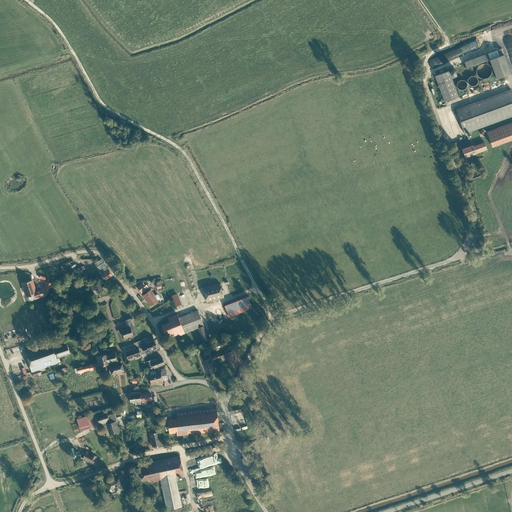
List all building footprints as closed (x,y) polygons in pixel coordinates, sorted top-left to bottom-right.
[(495,78),(511,72),(511,71),(504,46),(463,60),(465,67),(489,60),(495,78)] [(451,60),(453,66),(462,62),(459,56),(454,58),(453,56),(449,57),(450,60),(451,60)] [(477,70),(477,73),(479,75),(481,77),(484,78),(486,77),(489,76),(490,73),(491,71),(490,68),(489,66),(487,64),(484,64),(481,64),(479,65),(477,68),(477,70)] [(448,70),(434,74),(443,100),(457,95),(448,70)] [(468,80),(468,82),(470,84),(471,85),(473,85),(475,85),(477,83),(478,81),(477,79),(476,77),(474,76),(472,76),(470,77),(469,78),(468,80)] [(458,84),(458,86),(460,88),(461,89),(463,89),(465,88),(466,87),(467,85),(467,83),(466,81),(464,80),(462,80),(460,81),(459,82),(458,84)] [(511,93),(510,89),(455,109),(464,134),(511,115),(511,93)] [(511,120),(485,131),(491,148),(511,139),(511,120)] [(484,141),(472,145),(475,152),(486,148),(484,141)] [(472,145),(459,149),(463,158),(475,154),(475,152),(472,145)] [(96,263),(101,271),(108,267),(103,258),(96,263)] [(101,271),(100,272),(105,280),(113,274),(108,267),(101,271)] [(34,279),(23,282),(27,297),(35,295),(36,298),(45,295),(43,289),(38,290),(34,279)] [(106,291),(101,282),(92,286),(96,296),(106,291)] [(145,282),(138,286),(143,294),(150,290),(145,282)] [(222,284),(205,288),(208,301),(226,297),(222,284)] [(160,299),(153,288),(144,294),(150,305),(160,299)] [(190,289),(174,295),(178,306),(194,300),(190,289)] [(250,295),(227,304),(231,317),(255,308),(250,295)] [(205,326),(199,310),(180,317),(186,333),(199,328),(205,326)] [(170,322),(163,325),(167,335),(176,332),(177,335),(181,334),(182,335),(186,333),(180,317),(179,314),(169,318),(170,322)] [(199,328),(205,342),(210,340),(205,326),(199,328)] [(131,327),(123,330),(126,339),(135,336),(131,327)] [(156,340),(143,346),(147,354),(160,348),(156,340)] [(54,347),(57,357),(72,352),(69,342),(54,347)] [(54,347),(27,356),(32,372),(59,364),(57,357),(54,347)] [(139,347),(126,352),(129,360),(142,355),(139,347)] [(236,350),(226,354),(229,364),(240,360),(236,350)] [(110,353),(112,362),(120,360),(118,351),(110,353)] [(110,353),(102,355),(104,366),(113,364),(112,362),(110,353)] [(165,358),(155,362),(157,366),(157,368),(167,363),(165,358)] [(211,358),(204,361),(209,373),(216,370),(211,358)] [(154,359),(149,361),(151,368),(157,366),(155,362),(154,359)] [(122,363),(110,366),(112,374),(124,371),(122,363)] [(162,372),(151,375),(153,384),(164,382),(162,372)] [(177,412),(177,417),(218,413),(218,407),(177,412)] [(109,423),(118,420),(119,420),(117,412),(109,415),(108,412),(99,415),(101,423),(108,421),(109,423)] [(177,417),(170,418),(171,434),(220,428),(218,413),(177,417)] [(118,420),(109,423),(112,434),(122,431),(118,420)] [(161,430),(151,432),(154,447),(164,445),(161,430)] [(99,456),(88,450),(84,457),(96,463),(99,456)] [(180,456),(149,461),(150,467),(152,479),(152,482),(162,480),(178,478),(183,477),(180,456)] [(152,479),(150,467),(142,468),(144,481),(152,479)] [(121,477),(108,483),(111,490),(116,488),(124,484),(121,477)] [(182,507),(178,478),(162,480),(166,510),(182,507)] [(124,484),(116,488),(118,493),(126,489),(124,484)]
